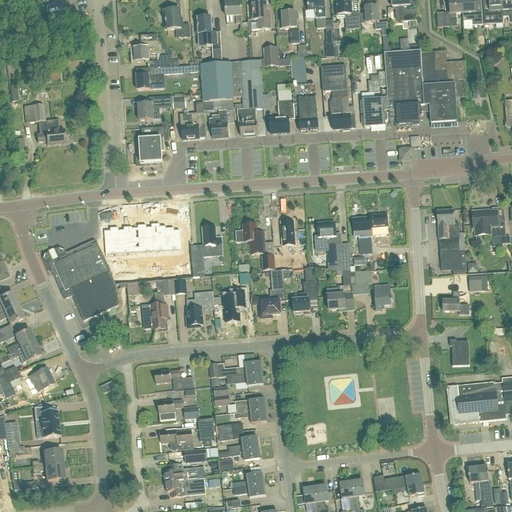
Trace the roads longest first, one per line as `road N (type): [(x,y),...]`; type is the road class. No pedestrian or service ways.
road 1 (residential): [(177,190),(181,148),(460,131),(485,142),(486,161)]
road 2 (tertiary): [(177,190),(413,174)]
road 3 (residential): [(83,377),(143,356),(275,345)]
road 4 (unclassified): [(110,195),(104,0)]
road 5 (residential): [(83,377),(23,239),(17,206)]
road 6 (residential): [(423,334),(413,174)]
road 7 (residential): [(286,467),(435,453)]
road 8 (residential): [(275,345),(423,334)]
road 9 (residential): [(103,509),(96,410),(83,377)]
road 10 (residential): [(286,467),(275,345)]
